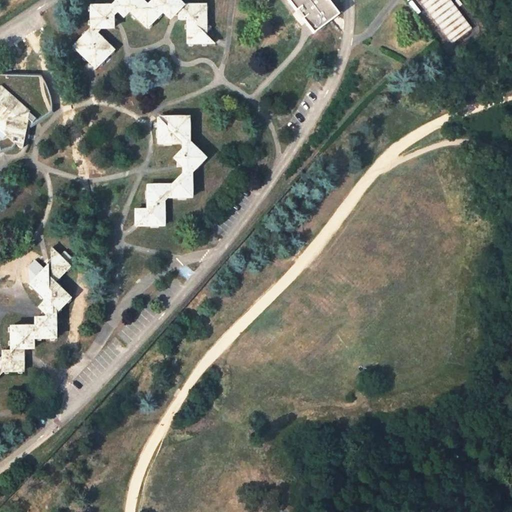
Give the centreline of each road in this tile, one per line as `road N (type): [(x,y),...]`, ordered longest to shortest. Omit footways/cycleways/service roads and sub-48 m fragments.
road 1 (track): [(511,96),(442,122),(384,160),(302,265),(207,361),(142,463),(128,511)]
road 2 (track): [(384,160),(471,141),(511,155)]
